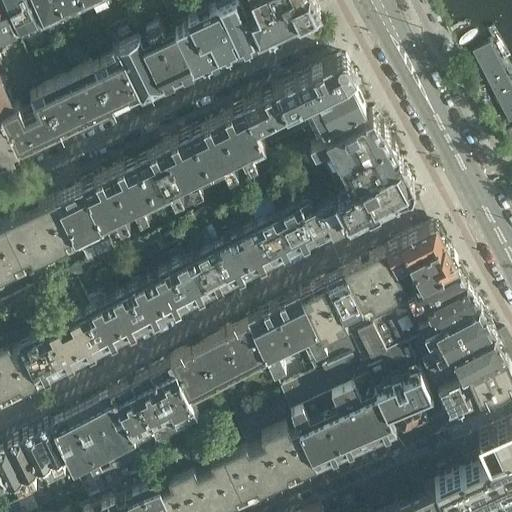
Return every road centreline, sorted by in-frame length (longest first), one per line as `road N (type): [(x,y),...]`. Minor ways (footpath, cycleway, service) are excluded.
road 1 (residential): [(0,415),(472,182)]
road 2 (residential): [(379,3),(0,190)]
road 3 (residential): [(511,388),(242,511)]
road 4 (secondary): [(472,182),(379,3)]
